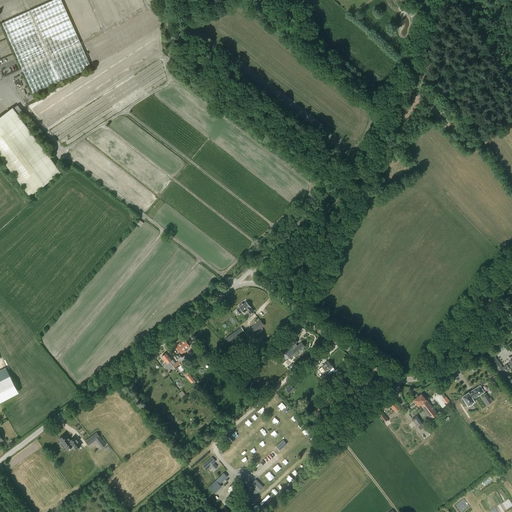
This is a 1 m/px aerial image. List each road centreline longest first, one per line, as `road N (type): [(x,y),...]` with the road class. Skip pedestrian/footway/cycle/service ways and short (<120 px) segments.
road 1 (unclassified): [(253,267),(321,194),(323,179),(173,52),(165,0)]
road 2 (unclassified): [(259,285),(401,379),(430,374),(511,327)]
road 3 (unclassified): [(0,461),(232,288)]
road 4 (track): [(221,459),(274,411),(314,447),(259,499),(250,497)]
road 5 (track): [(396,511),(346,440),(401,379)]
